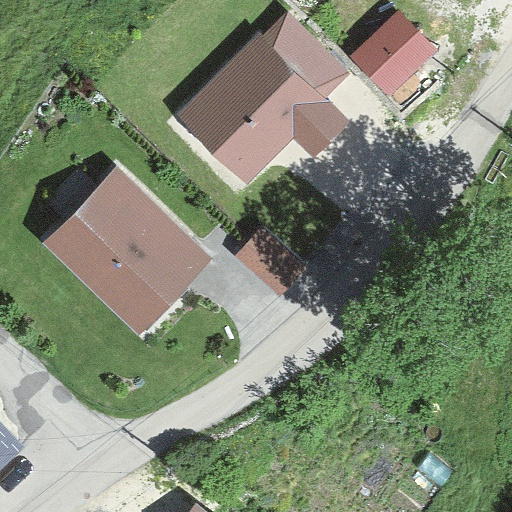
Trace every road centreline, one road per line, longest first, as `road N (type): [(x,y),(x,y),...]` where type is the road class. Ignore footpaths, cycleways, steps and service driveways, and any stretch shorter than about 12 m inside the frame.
road 1 (unclassified): [(100,470),(378,292),(511,86)]
road 2 (unclassified): [(100,470),(0,363)]
